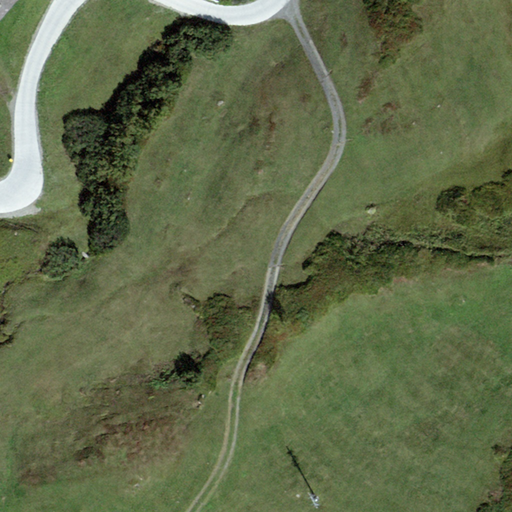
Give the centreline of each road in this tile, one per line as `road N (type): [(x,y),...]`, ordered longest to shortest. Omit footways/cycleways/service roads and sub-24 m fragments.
road 1 (track): [(198,511),(235,460),(246,363),(340,149),(294,0)]
road 2 (unclassified): [(0,195),(19,189),(29,156),(30,90),(53,20),(72,0)]
